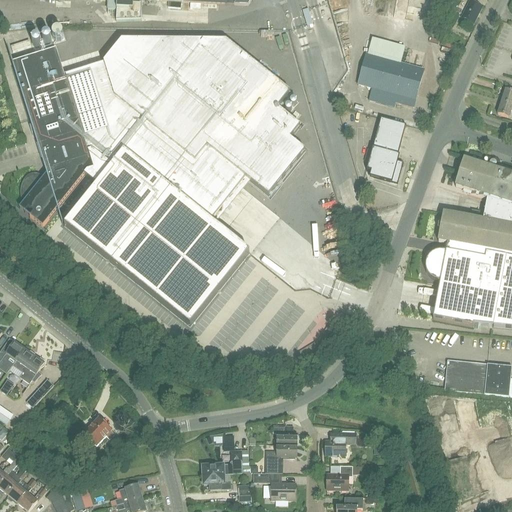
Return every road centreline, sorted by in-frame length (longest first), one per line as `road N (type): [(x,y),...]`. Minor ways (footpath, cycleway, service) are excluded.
road 1 (unclassified): [(296,403),(329,381),(365,334),(439,126)]
road 2 (residential): [(156,431),(116,372),(0,279)]
road 3 (unknown): [(331,297),(289,295),(240,322),(242,338),(261,344),(310,327)]
road 4 (residential): [(156,431),(296,403)]
road 5 (unclassified): [(439,126),(496,0)]
